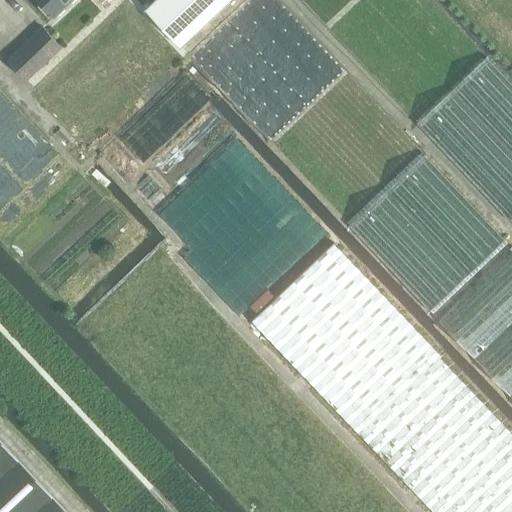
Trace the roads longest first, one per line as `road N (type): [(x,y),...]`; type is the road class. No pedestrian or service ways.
road 1 (track): [(414,511),(162,247),(173,236),(95,155),(80,170)]
road 2 (track): [(511,234),(290,0)]
